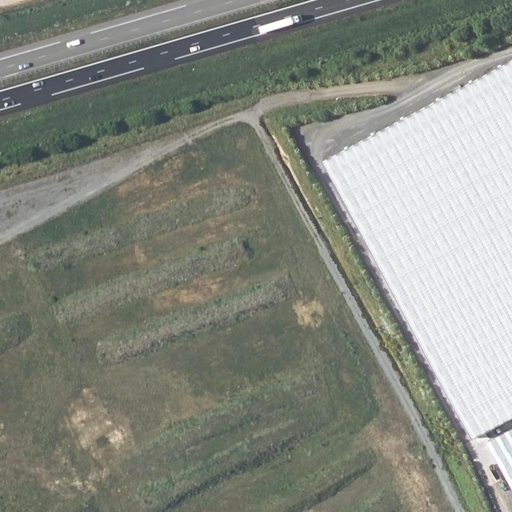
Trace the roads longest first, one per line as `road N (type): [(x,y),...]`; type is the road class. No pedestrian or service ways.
road 1 (track): [(435,85),(285,96),(254,113),(460,511)]
road 2 (motorway): [(0,100),(347,0)]
road 3 (motorway): [(238,0),(0,69)]
